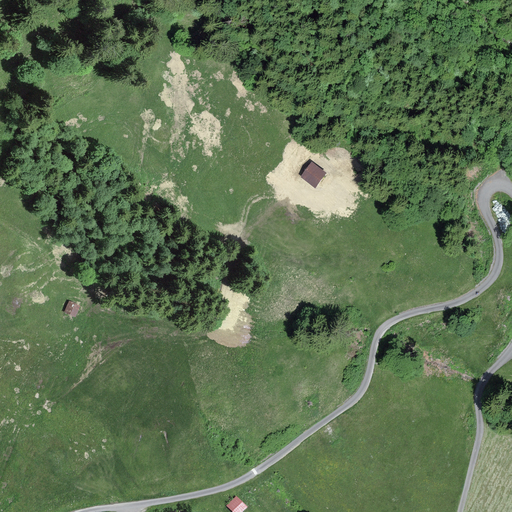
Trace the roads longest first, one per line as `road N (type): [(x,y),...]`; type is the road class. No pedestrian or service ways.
road 1 (track): [(83,511),(207,492),(247,477),(352,402),(386,326),(484,288),(498,257),(484,192),(494,182),(511,189)]
road 2 (track): [(511,351),(482,382),(479,439),(461,511)]
